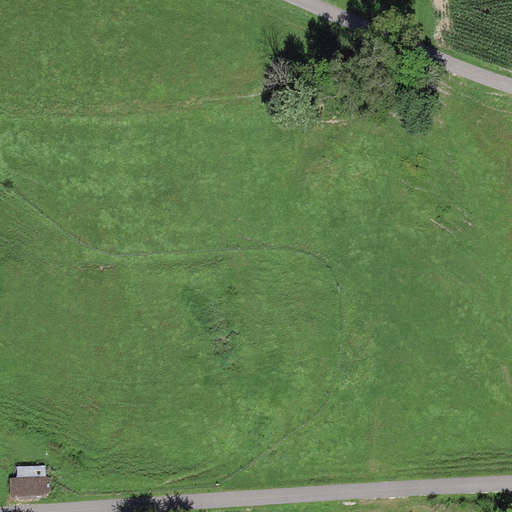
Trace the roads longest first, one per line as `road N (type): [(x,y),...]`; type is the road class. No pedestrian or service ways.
road 1 (unclassified): [(511,484),(50,511)]
road 2 (unclassified): [(296,0),(511,88)]
